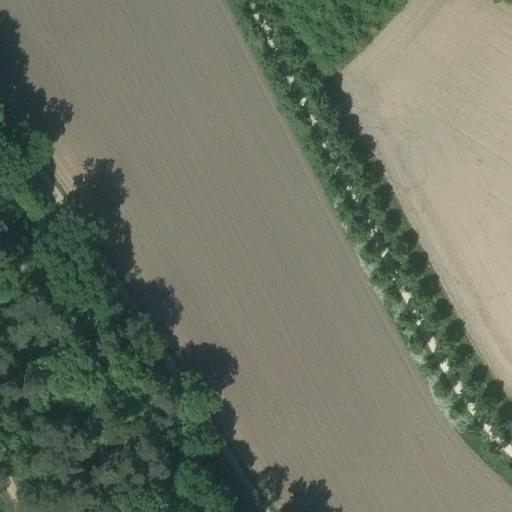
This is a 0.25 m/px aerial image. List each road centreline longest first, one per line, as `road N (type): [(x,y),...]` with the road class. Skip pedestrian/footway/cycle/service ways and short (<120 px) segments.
road 1 (track): [(511,452),(433,349),(249,0)]
road 2 (track): [(256,511),(0,128)]
